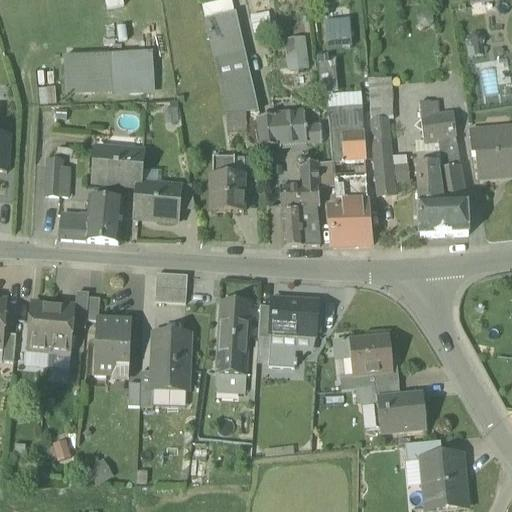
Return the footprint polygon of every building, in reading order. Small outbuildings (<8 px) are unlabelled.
[(201,7),(205,24),(235,17),(231,1),(201,7)] [(268,14),(250,18),(254,37),(272,32),(268,14)] [(215,64),(227,117),(244,116),(256,115),(235,17),(205,24),(214,64),(215,64)] [(325,25),(327,51),(352,49),(349,23),(325,25)] [(467,49),(468,59),(483,58),(482,49),(481,49),(485,41),(479,33),(472,34),(468,42),(472,49),(467,49)] [(287,74),(308,72),(304,40),(284,42),(287,74)] [(153,59),(112,60),(113,92),(154,90),(153,59)] [(66,93),(113,92),(112,60),(65,62),(66,93)] [(317,67),(320,95),(326,95),(332,94),(335,85),(334,75),(330,70),(330,66),(317,67)] [(367,83),(368,95),(389,93),(388,81),(367,83)] [(375,187),(377,199),(394,197),(393,185),(392,169),(391,159),(388,127),(392,126),(389,93),(368,95),(371,133),(375,187)] [(326,98),(328,117),(363,114),(361,95),(326,98)] [(424,149),(445,145),(456,143),(452,118),(439,120),(437,108),(429,109),(427,99),(416,101),(423,144),(424,149)] [(163,111),(164,126),(178,125),(177,110),(163,111)] [(332,165),(365,164),(365,163),(366,163),(363,114),(328,117),(332,165)] [(244,116),(246,150),(259,149),(258,120),(258,115),(257,115),(256,115),(244,116)] [(304,116),(274,119),(277,148),(322,144),(320,129),(305,130),(304,116)] [(261,150),(277,148),(274,119),(258,120),(261,150)] [(475,159),(477,183),(499,181),(498,174),(511,172),(511,132),(509,133),(509,132),(469,136),(471,159),(475,159)] [(8,139),(0,138),(0,175),(7,175),(8,139)] [(460,166),(456,143),(445,145),(448,167),(460,166)] [(445,145),(424,149),(423,144),(418,144),(418,176),(450,174),(448,167),(445,145)] [(93,184),(137,188),(139,188),(141,172),(142,156),(96,152),(93,184)] [(392,169),(407,168),(406,158),(391,159),(392,169)] [(209,179),(210,214),(230,214),(230,211),(243,211),(242,179),(230,179),(230,173),(232,173),(232,159),(210,160),(210,179),(209,179)] [(242,159),(232,159),(232,173),(230,173),(230,179),(242,179),(242,159)] [(280,212),(281,212),(316,209),(320,209),(318,189),(317,166),(317,165),(305,166),(304,163),(302,162),(299,162),(297,164),(297,167),(298,169),(301,170),(301,189),(279,190),(280,212)] [(45,199),(59,200),(61,170),(61,164),(47,163),(45,199)] [(317,166),(318,189),(334,187),(334,181),(332,165),(317,166)] [(450,174),(461,173),(460,166),(448,167),(450,174)] [(392,169),(393,185),(409,183),(407,168),(392,169)] [(61,170),(59,200),(69,201),(71,171),(61,170)] [(141,172),(139,188),(159,190),(161,174),(141,172)] [(418,176),(419,241),(468,238),(466,206),(461,173),(450,174),(418,176)] [(331,249),(371,249),(367,204),(365,180),(334,181),(334,187),(336,210),(334,210),(334,211),(328,212),(331,249)] [(180,192),(178,214),(195,211),(191,187),(179,189),(179,191),(180,192)] [(159,190),(139,188),(137,188),(135,220),(177,224),(178,214),(180,192),(179,191),(159,190)] [(59,243),(119,247),(123,202),(89,200),(88,220),(62,218),(59,243)] [(319,248),(316,209),(281,212),(281,214),(280,214),(283,249),(319,248)] [(157,277),(156,291),(186,293),(187,278),(157,277)] [(185,307),(186,293),(156,291),(155,305),(185,307)] [(73,331),(85,332),(86,323),(88,300),(76,299),(75,311),(73,331)] [(86,323),(98,324),(100,301),(88,300),(86,323)] [(270,337),(270,338),(296,340),(314,341),(317,305),(273,302),(272,311),(270,337)] [(222,305),(219,341),(247,343),(249,307),(222,305)] [(26,353),(49,355),(53,309),(31,307),(26,353)] [(75,311),(53,309),(49,355),(71,357),(73,331),(75,311)] [(258,336),(270,337),(272,311),(260,310),(258,336)] [(94,376),(112,377),(117,373),(129,374),(131,326),(98,324),(96,349),(95,349),(94,376)] [(1,364),(13,365),(16,337),(4,336),(2,351),(1,364)] [(256,369),(268,370),(270,338),(270,337),(258,336),(256,369)] [(186,394),(187,394),(189,338),(154,337),(153,374),(152,393),(153,393),(186,394)] [(295,354),(296,340),(270,338),(268,370),(294,371),(295,354)] [(313,356),(314,341),(296,340),(295,354),(313,356)] [(388,340),(350,344),(353,380),(374,378),(388,376),(386,360),(390,360),(388,340)] [(219,341),(216,377),(244,379),(247,343),(219,341)] [(339,381),(353,380),(350,344),(335,345),(339,381)] [(49,355),(26,353),(25,368),(47,371),(49,355)] [(49,355),(47,371),(69,373),(71,357),(49,355)] [(68,387),(69,373),(47,371),(46,385),(68,387)] [(128,384),(129,374),(117,373),(112,377),(112,383),(128,384)] [(139,410),(153,410),(153,408),(153,393),(152,393),(153,374),(141,374),(140,386),(139,410)] [(388,376),(374,378),(375,390),(398,388),(396,375),(391,375),(391,376),(388,376)] [(246,379),(244,379),(216,377),(215,391),(239,393),(239,387),(245,387),(246,379)] [(355,393),(375,390),(374,378),(353,380),(339,381),(341,394),(355,393)] [(128,409),(139,410),(140,386),(129,386),(128,409)] [(245,398),(245,387),(239,387),(239,393),(215,391),(215,396),(245,398)] [(399,400),(398,388),(375,390),(377,402),(399,400)] [(375,390),(355,393),(356,403),(362,409),(377,407),(377,402),(375,390)] [(186,394),(153,393),(153,408),(185,410),(186,394)] [(399,400),(377,402),(377,407),(379,431),(380,438),(426,433),(422,397),(399,400)] [(364,432),(379,431),(377,407),(362,409),(364,432)] [(71,460),(65,443),(52,446),(58,464),(71,460)] [(404,448),(406,465),(421,464),(420,463),(441,461),(440,444),(404,448)] [(423,487),(425,511),(466,508),(462,459),(441,461),(420,463),(421,464),(423,487)] [(113,479),(102,462),(86,472),(97,489),(113,479)] [(421,464),(406,465),(408,488),(423,487),(421,464)] [(147,473),(136,473),(136,489),(147,489),(147,473)]
